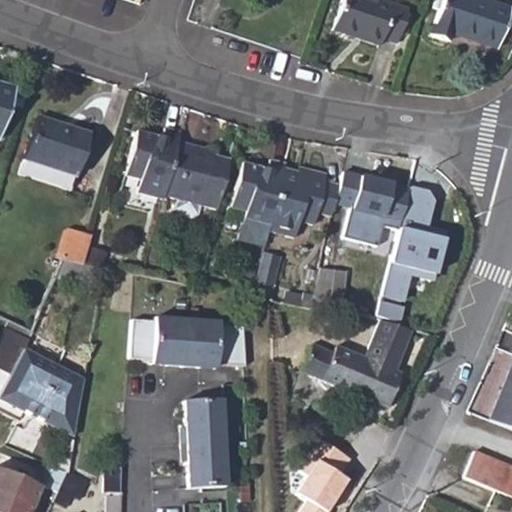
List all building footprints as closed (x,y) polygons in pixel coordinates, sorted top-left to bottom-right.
[(380,40),(394,44),(405,12),(375,1),(375,0),(340,0),(330,30),(378,46),(380,40)] [(450,34),(495,49),(508,10),(476,0),(440,0),(428,36),(447,42),(450,34)] [(0,124),(12,89),(0,85),(0,124)] [(22,161),(75,178),(88,134),(35,118),(22,161)] [(158,202),(159,198),(173,145),(176,134),(158,129),(156,139),(130,133),(118,179),(134,183),(131,195),(158,202)] [(159,198),(173,202),(195,207),(213,212),(224,163),(209,159),(202,157),(202,152),(173,145),(159,198)] [(294,174),(280,171),(281,168),(265,163),(263,172),(237,166),(224,215),(238,218),(235,230),(288,243),(294,225),(309,229),(313,215),(328,219),(336,189),(320,185),(322,178),(305,173),(304,177),(294,174)] [(347,223),(412,240),(423,198),(358,181),(347,223)] [(175,219),(186,222),(192,218),(195,207),(173,202),(171,211),(175,219)] [(63,261),(81,265),(90,236),(71,230),(60,260),(63,261)] [(81,265),(63,261),(57,275),(100,284),(102,269),(81,265)] [(328,282),(330,274),(316,269),(309,296),(309,299),(334,307),(339,285),(328,282)] [(328,282),(339,285),(341,276),(330,274),(328,282)] [(298,293),(296,305),(307,307),(309,299),(309,296),(298,293)] [(216,322),(151,318),(151,322),(127,320),(124,358),(149,360),(164,361),(164,366),(198,367),(199,363),(214,364),(241,366),(239,327),(216,326),(216,322)] [(392,371),(411,330),(379,320),(363,360),(333,347),(330,354),(311,346),(300,373),(320,381),(318,382),(385,409),(399,374),(392,371)] [(0,334),(0,371),(8,375),(21,350),(26,341),(4,328),(0,334)] [(487,416),(511,356),(511,353),(497,347),(470,409),(487,416)] [(8,375),(0,391),(0,401),(71,437),(82,381),(21,350),(8,375)] [(511,427),(511,362),(489,418),(511,427)] [(0,391),(8,375),(0,371),(0,391)] [(219,399),(181,401),(182,428),(177,428),(178,445),(220,442),(219,399)] [(184,461),(186,488),(224,485),(220,442),(178,445),(180,462),(184,461)] [(511,467),(477,453),(466,478),(511,498),(511,467)] [(103,468),(101,493),(116,494),(118,468),(103,468)] [(78,500),(87,482),(64,472),(51,503),(63,509),(69,497),(78,500)] [(0,473),(0,511),(27,511),(37,489),(0,473)] [(104,511),(115,511),(116,498),(105,497),(104,511)]
